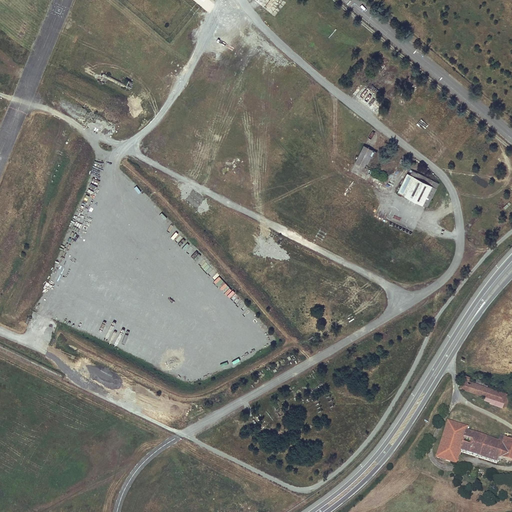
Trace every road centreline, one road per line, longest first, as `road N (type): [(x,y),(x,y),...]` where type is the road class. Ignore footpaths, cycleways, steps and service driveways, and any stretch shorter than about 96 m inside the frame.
road 1 (secondary): [(511,257),(471,306),(384,446),(312,511)]
road 2 (secondary): [(326,511),(383,461),(476,316),(511,275)]
